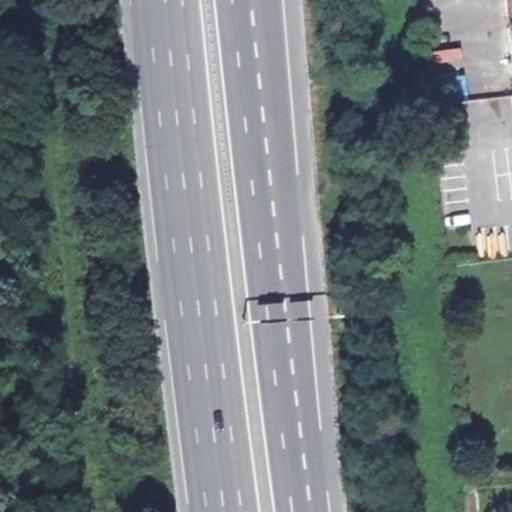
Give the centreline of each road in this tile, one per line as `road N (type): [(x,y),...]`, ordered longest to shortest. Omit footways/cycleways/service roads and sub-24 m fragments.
road 1 (motorway): [(161,0),(220,511)]
road 2 (motorway): [(300,511),(246,0)]
